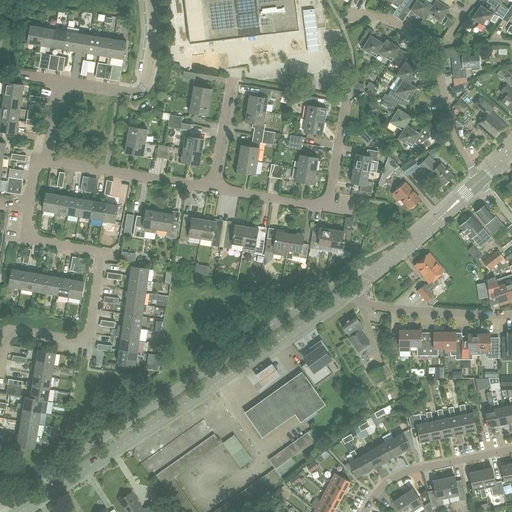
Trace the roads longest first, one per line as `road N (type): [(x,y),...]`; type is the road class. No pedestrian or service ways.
road 1 (tertiary): [(19,511),(342,295)]
road 2 (residential): [(0,354),(7,331),(89,342),(99,253),(25,235),(28,208)]
road 3 (tertiary): [(342,295),(480,181)]
road 4 (residential): [(59,81),(123,93),(144,84),(154,38),(151,0)]
road 5 (residential): [(342,295),(383,308),(511,315)]
road 6 (residential): [(213,188),(47,162)]
road 7 (residential): [(367,511),(384,485),(405,473),(511,450)]
road 8 (residential): [(480,181),(454,141),(435,44)]
